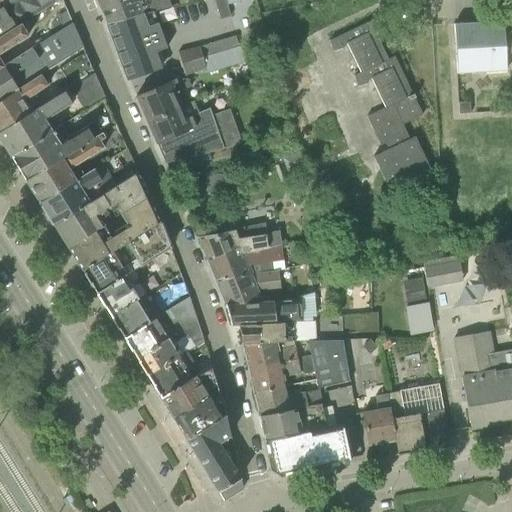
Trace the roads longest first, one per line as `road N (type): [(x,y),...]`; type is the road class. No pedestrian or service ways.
road 1 (residential): [(80,0),(212,320),(261,502)]
road 2 (secondary): [(157,511),(0,260)]
road 3 (residential): [(511,462),(261,502)]
